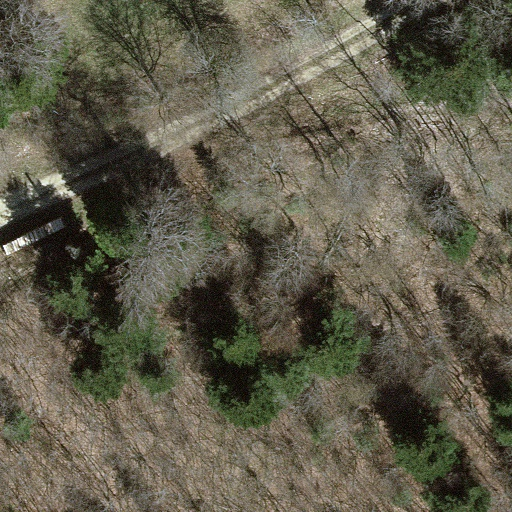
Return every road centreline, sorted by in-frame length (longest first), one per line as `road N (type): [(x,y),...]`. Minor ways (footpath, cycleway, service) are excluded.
road 1 (track): [(436,0),(156,153),(0,216)]
road 2 (track): [(511,86),(316,65)]
